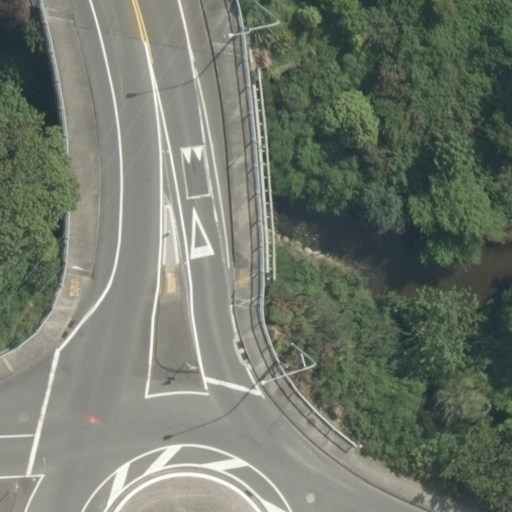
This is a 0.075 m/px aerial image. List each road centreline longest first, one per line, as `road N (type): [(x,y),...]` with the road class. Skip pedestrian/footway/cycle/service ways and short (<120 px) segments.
road 1 (tertiary): [(184,418),(127,0)]
road 2 (secondary): [(184,418),(267,443),(299,473),(321,511)]
road 3 (secondary): [(50,511),(80,462),(111,438),(184,418)]
